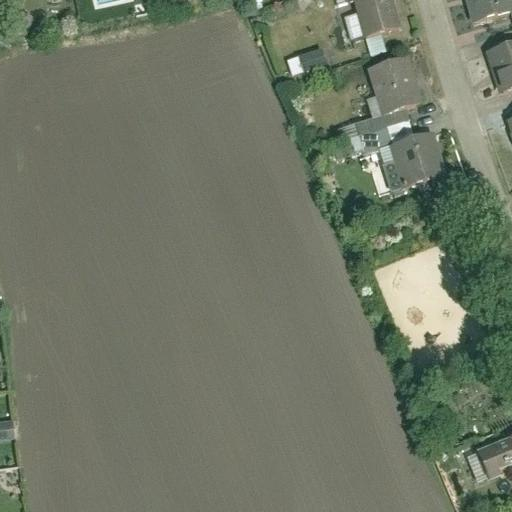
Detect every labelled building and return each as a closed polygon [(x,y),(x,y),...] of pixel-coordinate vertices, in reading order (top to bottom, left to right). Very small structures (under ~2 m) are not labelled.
[(395,0),(355,0),(367,39),(406,30),(395,0)] [(511,0),(467,0),(476,29),(511,17),(511,0)] [(511,45),(489,52),(501,96),(511,92),(511,45)] [(286,61),(292,77),(327,65),(321,49),(286,61)] [(413,58),(372,70),(386,117),(426,104),(413,58)] [(437,134),(392,146),(403,188),(449,178),(437,134)] [(12,423),(0,424),(0,440),(13,440),(12,423)] [(511,438),(479,452),(491,482),(511,472),(511,438)]
